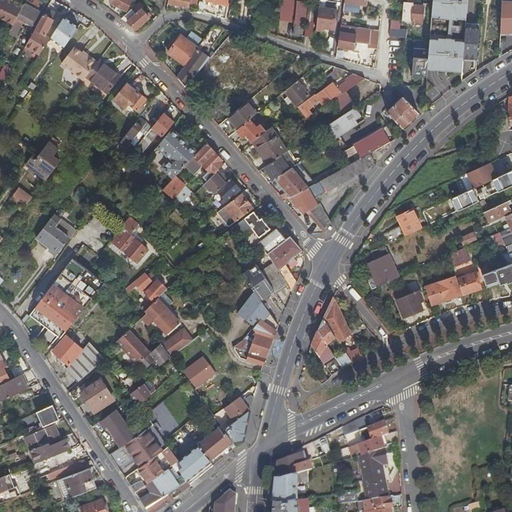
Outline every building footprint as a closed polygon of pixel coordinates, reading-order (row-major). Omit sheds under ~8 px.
[(8,0),(8,1),(6,0),(0,0),(0,22),(2,19),(14,24),(24,6),(11,0),(8,0)] [(111,0),(110,3),(126,11),(131,0),(111,0)] [(293,0),(281,0),(279,18),(291,20),(293,0)] [(336,10),(337,2),(334,1),(325,0),(324,9),(318,8),(316,30),(322,31),(323,25),(327,25),(326,27),(334,29),(337,10),(336,10)] [(466,21),(467,0),(432,0),(433,3),(431,18),(466,21)] [(504,6),(503,31),(511,30),(511,1),(510,2),(510,7),(504,6)] [(416,5),(416,2),(404,2),(403,7),(406,7),(404,20),(423,22),(424,6),(416,5)] [(26,5),(25,7),(15,25),(10,34),(16,37),(25,21),(33,26),(41,13),(26,5)] [(15,25),(25,7),(24,6),(14,24),(15,25)] [(127,23),(128,23),(135,30),(137,28),(151,16),(148,13),(146,15),(142,10),(138,6),(132,11),(132,10),(121,19),(127,23)] [(305,7),(297,6),(295,34),(302,35),(305,7)] [(25,46),(41,55),(51,39),(51,38),(46,35),(58,13),(48,7),(25,46)] [(51,38),(51,39),(64,49),(79,28),(65,17),(51,38)] [(390,28),(399,29),(400,21),(391,20),(390,28)] [(351,49),(352,41),(368,44),(369,44),(369,46),(377,47),(377,45),(378,37),(379,30),(341,24),(337,47),(351,49)] [(223,29),(213,26),(203,40),(202,40),(210,46),(223,29)] [(399,29),(390,28),(389,36),(405,37),(406,29),(399,29)] [(464,40),(463,59),(476,60),(478,30),(465,29),(464,40)] [(175,62),(183,67),(197,48),(202,40),(203,40),(191,31),(185,39),(180,35),(168,52),(177,59),(175,62)] [(429,41),(427,70),(462,72),(463,59),(464,40),(430,38),(429,41)] [(62,64),(84,81),(87,77),(98,63),(90,56),(86,57),(74,48),(62,64)] [(177,75),(187,83),(210,57),(209,57),(207,59),(198,52),(200,50),(197,48),(183,67),(177,75)] [(231,98),(249,82),(231,62),(234,58),(228,51),(210,67),(224,82),(220,86),(231,98)] [(122,77),(100,60),(98,63),(87,77),(109,94),(122,77)] [(4,66),(0,76),(8,80),(12,69),(4,66)] [(322,80),(326,85),(346,70),(337,68),(335,71),(322,80)] [(339,93),(341,91),(342,93),(345,91),(365,78),(356,74),(353,73),(334,86),(332,82),(315,95),(304,104),(303,103),(297,107),(306,118),(312,114),(308,109),(319,101),(322,104),(331,98),(331,99),(335,96),(339,93)] [(296,105),(309,95),(297,81),(284,91),(288,95),(283,98),(286,102),(287,103),(292,100),(296,105)] [(128,84),(115,100),(126,109),(130,104),(138,111),(147,99),(128,84)] [(342,93),(333,100),(343,115),(355,107),(345,91),(342,93)] [(418,112),(404,97),(387,113),(402,128),(409,121),(418,112)] [(511,97),(508,98),(499,103),(498,134),(509,131),(507,118),(510,119),(510,121),(511,121),(511,97)] [(228,116),(238,128),(249,120),(257,113),(247,101),(228,116)] [(343,115),(324,127),(333,139),(363,120),(355,107),(343,115)] [(175,122),(164,114),(135,150),(141,155),(159,133),(163,137),(175,122)] [(147,123),(140,118),(121,141),(114,151),(118,154),(122,149),(121,148),(124,143),(127,145),(128,143),(130,144),(147,123)] [(238,128),(236,130),(241,137),(246,133),(252,141),(265,131),(260,124),(255,128),(249,120),(238,128)] [(267,164),(287,151),(270,127),(265,131),(252,141),(267,164)] [(353,145),(361,158),(394,140),(386,127),(353,145)] [(163,169),(174,179),(176,177),(187,165),(196,155),(189,149),(190,147),(171,131),(157,148),(171,160),(163,169)] [(322,158),(338,148),(333,140),(317,150),(322,158)] [(27,164),(48,179),(60,163),(54,158),(59,151),(49,143),(40,155),(36,152),(27,164)] [(196,155),(187,165),(191,168),(192,167),(198,173),(205,166),(217,154),(211,147),(207,143),(196,155)] [(263,166),(272,179),(275,178),(291,167),(301,161),(301,160),(297,162),(289,150),(287,151),(267,164),(263,166)] [(217,154),(205,166),(210,171),(206,175),(210,180),(216,174),(219,171),(224,166),(220,161),(221,160),(217,154)] [(359,173),(350,164),(349,165),(308,187),(289,198),(302,213),(307,211),(325,232),(331,224),(319,204),(317,205),(314,199),(359,173)] [(490,164),(460,178),(467,191),(497,178),(490,164)] [(285,194),(289,198),(308,187),(291,167),(275,178),(287,191),(286,192),(285,194)] [(229,182),(224,175),(221,178),(216,174),(210,180),(207,183),(216,193),(218,191),(229,182)] [(171,182),(181,192),(186,186),(176,177),(174,179),(171,182)] [(241,190),(231,179),(229,182),(218,191),(226,199),(223,202),(225,204),(241,190)] [(181,192),(171,182),(163,191),(174,200),(177,198),(181,192)] [(182,202),(192,191),(187,185),(186,186),(181,192),(177,198),(182,202)] [(21,186),(12,199),(17,203),(21,198),(29,204),(33,199),(35,196),(21,186)] [(254,209),(242,193),(218,212),(230,227),(254,209)] [(484,212),(487,221),(498,216),(499,217),(508,213),(509,215),(511,213),(511,208),(511,210),(509,205),(511,203),(510,200),(484,212)] [(397,217),(400,223),(415,216),(412,210),(397,217)] [(177,211),(171,218),(181,227),(188,220),(177,211)] [(58,225),(63,218),(56,212),(36,238),(42,242),(45,239),(53,245),(49,250),(56,255),(71,235),(58,225)] [(232,229),(238,237),(251,227),(260,237),(271,229),(262,218),(260,219),(255,212),(232,229)] [(131,215),(111,242),(138,263),(148,250),(130,235),(140,222),(131,215)] [(400,223),(406,236),(421,229),(415,216),(400,223)] [(78,229),(63,218),(58,225),(71,235),(72,236),(78,229)] [(27,226),(25,224),(24,224),(22,227),(16,222),(4,238),(0,242),(0,243),(7,249),(20,231),(22,233),(27,226)] [(500,232),(506,247),(511,244),(511,231),(510,228),(500,232)] [(286,240),(277,229),(262,241),(270,252),(286,240)] [(473,232),(460,238),(463,245),(477,239),(473,232)] [(274,263),(281,274),(288,269),(286,265),(288,263),(289,264),(295,258),(294,258),(302,250),(296,244),(290,237),(286,240),(270,252),(268,254),(274,263)] [(378,286),(400,276),(386,245),(372,252),(375,259),(382,256),(382,257),(368,264),(373,276),(371,278),(369,279),(369,281),(372,288),(378,286)] [(449,255),(453,267),(470,260),(466,247),(449,255)] [(107,281),(74,256),(30,316),(60,339),(107,281)] [(488,269),(490,272),(502,268),(505,267),(503,261),(494,265),(494,266),(488,269)] [(276,293),(288,284),(281,274),(274,263),(262,272),(275,291),(276,293)] [(511,264),(505,267),(502,268),(507,282),(509,281),(511,287),(511,264)] [(262,272),(257,266),(243,276),(261,301),(263,300),(264,302),(272,297),(270,294),(275,291),(262,272)] [(457,279),(462,295),(481,289),(476,272),(457,279)] [(489,272),(482,275),(486,286),(494,283),(489,272)] [(135,283),(134,282),(126,289),(129,292),(136,286),(142,292),(153,282),(145,274),(135,283)] [(457,279),(456,276),(425,286),(431,305),(462,295),(457,279)] [(163,293),(169,287),(160,278),(147,291),(156,300),(157,299),(163,293)] [(405,290),(395,295),(404,318),(423,310),(419,300),(422,298),(419,291),(411,294),(408,287),(404,288),(405,290)] [(157,299),(175,318),(178,315),(170,306),(173,303),(163,293),(157,299)] [(339,342),(351,333),(346,322),(334,297),(329,306),(323,318),(339,342)] [(147,313),(142,318),(149,326),(154,321),(168,336),(174,330),(173,329),(177,324),(179,326),(181,324),(175,318),(157,299),(156,300),(154,303),(147,309),(145,311),(147,313)] [(147,309),(154,303),(150,300),(144,306),(147,309)] [(342,367),(343,368),(352,362),(345,351),(339,342),(323,318),(322,322),(318,330),(335,356),(342,367)] [(261,319),(254,329),(256,332),(254,334),(256,336),(258,333),(274,339),(277,331),(261,319)] [(118,341),(139,364),(151,353),(129,330),(118,341)] [(171,358),(193,342),(184,330),(163,345),(171,358)] [(311,345),(324,363),(331,374),(332,375),(343,368),(342,367),(335,356),(318,330),(315,338),(311,345)] [(256,336),(255,340),(254,342),(245,339),(234,347),(266,358),(274,339),(258,333),(256,336)] [(105,359),(101,356),(90,342),(83,350),(66,336),(54,351),(69,365),(66,368),(79,382),(105,359)] [(139,364),(138,365),(143,370),(154,361),(160,368),(172,359),(171,358),(163,345),(161,343),(151,353),(139,364)] [(352,362),(354,364),(364,357),(357,344),(345,351),(352,362)] [(234,347),(233,347),(241,358),(263,366),(265,362),(266,358),(234,347)] [(216,373),(203,357),(184,372),(196,388),(216,373)] [(0,385),(10,381),(4,367),(0,368),(0,385)] [(131,372),(123,379),(130,386),(138,378),(131,372)] [(0,385),(0,401),(28,389),(21,375),(10,381),(0,385)] [(96,412),(113,400),(100,380),(81,393),(87,401),(88,400),(96,412)] [(139,406),(157,390),(149,381),(131,396),(139,406)] [(25,405),(37,399),(34,393),(21,398),(25,405)] [(243,401),(240,397),(222,410),(224,413),(226,411),(231,417),(239,411),(243,416),(250,410),(254,397),(250,396),(243,401)] [(35,427),(36,430),(59,420),(53,405),(36,412),(42,424),(35,427)] [(124,444),(135,437),(116,410),(98,422),(117,449),(124,444)] [(250,410),(243,416),(224,430),(233,442),(234,444),(244,441),(247,424),(250,410)] [(364,437),(366,442),(384,436),(388,435),(384,421),(368,428),(369,432),(368,433),(368,434),(368,436),(364,437)] [(60,438),(58,434),(57,431),(54,424),(46,428),(34,433),(35,435),(27,438),(32,450),(42,446),(60,438)] [(146,429),(162,452),(168,447),(164,441),(152,425),(146,429)] [(207,469),(213,464),(210,461),(233,442),(224,430),(221,426),(178,461),(183,467),(179,470),(189,484),(207,469)] [(135,437),(124,444),(140,467),(154,458),(161,452),(162,452),(146,429),(135,437)] [(384,448),(388,447),(384,436),(366,442),(359,444),(351,447),(354,457),(358,456),(363,454),(384,448)] [(32,450),(37,463),(70,449),(66,439),(43,448),(42,446),(32,450)] [(210,461),(213,464),(235,445),(234,444),(233,442),(210,461)] [(71,449),(76,460),(87,456),(83,450),(80,445),(71,449)] [(161,452),(172,466),(178,461),(168,447),(162,452),(161,452)] [(387,461),(384,448),(363,454),(358,456),(368,501),(388,498),(381,463),(387,461)] [(281,471),(298,465),(297,458),(300,457),(299,454),(278,462),(277,465),(277,471),(281,471)] [(148,483),(163,472),(154,458),(140,467),(138,469),(148,483)] [(81,461),(46,474),(48,479),(68,471),(70,474),(84,469),(82,464),(85,463),(84,461),(81,462),(81,461)] [(276,475),(276,480),(280,480),(285,478),(308,471),(311,470),(309,461),(298,465),(281,471),(277,471),(276,475)] [(173,467),(168,471),(179,487),(185,483),(173,467)] [(89,469),(58,481),(65,500),(96,488),(93,480),(93,479),(89,469)] [(179,487),(168,471),(167,470),(163,472),(148,483),(153,491),(140,500),(145,508),(168,494),(179,487)] [(279,504),(297,501),(297,484),(309,484),(308,471),(285,478),(280,480),(276,480),(275,491),(273,504),(279,504)] [(8,475),(0,478),(0,491),(13,486),(8,475)] [(135,493),(144,486),(141,481),(132,488),(135,493)] [(0,503),(17,497),(13,486),(0,491),(0,503)] [(230,490),(215,504),(214,511),(235,511),(237,493),(230,490)] [(356,492),(338,495),(339,505),(358,502),(356,492)] [(155,511),(170,503),(172,500),(168,494),(145,508),(147,511),(155,511)] [(358,502),(359,511),(363,511),(365,511),(391,509),(393,508),(392,500),(390,500),(389,497),(388,498),(368,501),(358,502)] [(80,506),(82,511),(106,511),(101,499),(80,506)] [(308,511),(308,500),(297,501),(279,504),(273,504),(272,511),(308,511)] [(482,509),(481,503),(468,506),(469,511),(482,509)]
